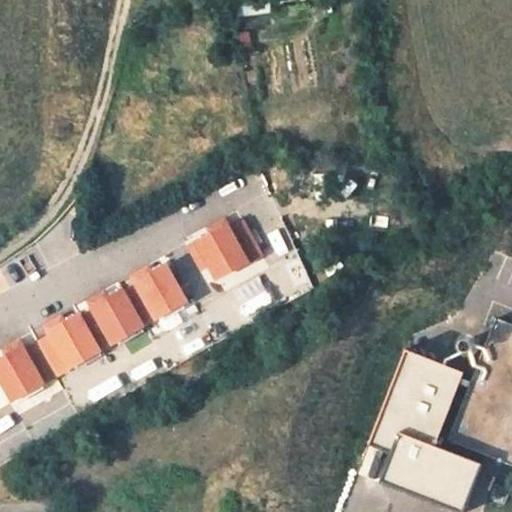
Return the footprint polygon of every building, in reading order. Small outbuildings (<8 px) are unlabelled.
[(235,17),(273,11),(271,0),(232,0),(234,7),(235,17)] [(232,227),(253,262),(266,254),(246,219),(232,227)] [(196,243),(218,282),(253,262),(232,227),(231,223),(196,243)] [(135,287),(155,322),(190,302),(168,263),(133,283),(135,287)] [(267,277),(239,288),(249,315),(277,304),(267,277)] [(126,293),(146,327),(155,322),(135,287),(126,293)] [(92,312),(112,346),(146,327),(126,293),(124,288),(90,307),(92,312)] [(48,337),(68,371),(104,351),(84,316),(82,312),(46,333),(48,337)] [(84,316),(104,351),(112,346),(92,312),(84,316)] [(511,325),(497,320),(451,439),(511,463),(511,325)] [(27,349),(47,383),(68,371),(48,337),(27,349)] [(455,359),(416,343),(388,413),(400,418),(399,420),(427,431),(455,359)] [(0,358),(0,384),(11,404),(47,383),(27,349),(25,345),(0,358)] [(490,499),(504,505),(510,490),(496,484),(490,499)]
